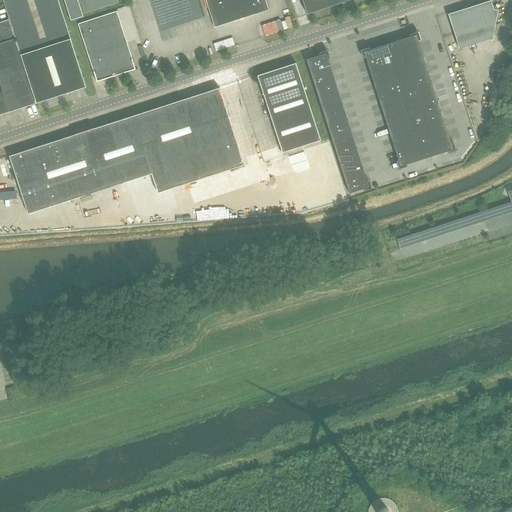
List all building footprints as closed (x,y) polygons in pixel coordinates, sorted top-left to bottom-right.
[(3,0),(10,19),(32,88),(36,101),(86,85),(58,0),(3,0)] [(64,0),(71,21),(84,17),(83,14),(118,3),(117,0),(64,0)] [(205,0),(215,27),(269,10),(265,0),(205,0)] [(302,0),(307,14),(350,0),(302,0)] [(448,14),(454,32),(455,34),(459,49),(492,38),(497,18),(498,10),(494,9),(491,0),(469,7),(467,5),(460,10),(448,14)] [(136,69),(133,60),(117,11),(78,24),(94,72),(97,82),(136,69)] [(278,23),(270,26),(274,38),(283,35),(278,23)] [(418,32),(410,34),(411,36),(370,49),(369,47),(361,50),(364,58),(366,57),(399,160),(396,161),(399,169),(407,166),(406,164),(447,151),(448,153),(456,150),(454,142),(452,143),(418,40),(421,39),(418,32)] [(227,41),(229,48),(237,46),(236,39),(227,41)] [(369,180),(367,181),(328,59),(330,58),(328,50),(319,53),(320,55),(307,59),(350,193),(363,189),(363,191),(372,189),(369,180)] [(0,100),(31,90),(20,54),(0,60),(0,100)] [(321,140),(296,63),(258,75),(283,153),(321,140)] [(245,165),(220,88),(10,156),(29,214),(124,182),(130,186),(128,189),(134,207),(139,210),(140,207),(147,211),(146,213),(151,216),(168,210),(169,210),(178,193),(176,187),(245,165)] [(378,499),(375,500),(372,502),(370,504),(368,507),(367,511),(366,511),(397,511),(398,510),(397,507),(395,504),(393,502),(390,500),(387,499),(384,498),(381,498),(378,499)]
